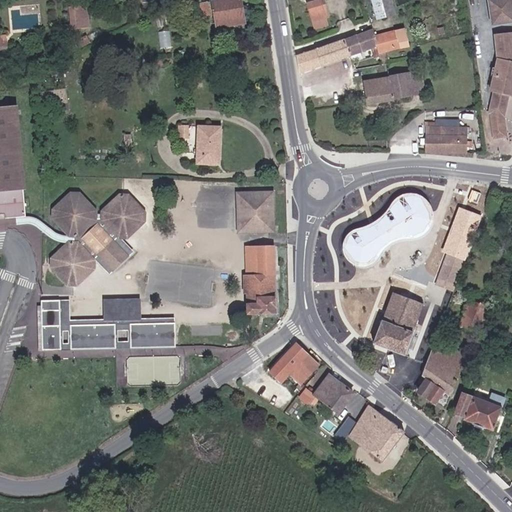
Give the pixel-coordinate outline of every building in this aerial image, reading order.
[(315,20),(329,16),(324,0),(321,0),(311,3),(315,20)] [(329,0),(336,24),(352,19),(346,0),(329,0)] [(374,0),(377,11),(394,7),(391,0),(374,0)] [(503,25),(511,24),(511,0),(495,0),(496,4),(495,4),(497,25),(503,24),(503,25)] [(222,34),(241,32),(238,9),(211,12),(213,36),(222,35),(222,34)] [(197,26),(206,25),(205,14),(196,15),(197,26)] [(83,28),(89,28),(89,16),(72,18),(73,38),(83,37),(83,28)] [(392,49),(411,43),(406,28),(378,38),(383,50),(391,48),(392,49)] [(391,48),(383,50),(378,38),(375,31),(347,41),(352,59),(375,50),(378,59),(384,57),(388,65),(396,63),(392,49),(391,48)] [(0,49),(9,48),(7,34),(0,34),(0,49)] [(511,37),(498,39),(500,62),(498,70),(495,69),(490,86),(493,87),(492,92),(495,93),(489,112),(492,117),(490,118),(492,136),(496,139),(505,139),(507,133),(505,116),(510,97),(511,97),(511,37)] [(300,57),(305,75),(352,59),(347,41),(300,57)] [(409,71),(411,71),(409,63),(393,67),(394,74),(409,71)] [(413,93),(428,90),(424,68),(411,71),(409,71),(413,93)] [(371,102),(413,93),(409,71),(394,74),(367,81),(371,102)] [(29,217),(21,107),(0,109),(0,213),(25,213),(25,218),(29,217)] [(449,152),(465,153),(466,128),(438,128),(438,123),(433,124),(433,153),(449,152)] [(205,151),(210,151),(211,131),(189,131),(188,170),(205,170),(205,151)] [(63,224),(66,227),(72,234),(73,235),(75,235),(76,235),(85,224),(88,224),(96,216),(96,209),(90,202),(86,202),(76,190),(73,190),(65,198),(62,201),(59,201),(52,208),(52,216),(59,224),(63,224)] [(140,224),(147,218),(146,209),(140,203),(138,202),(127,191),(124,191),(113,201),(110,202),(103,209),(103,217),(109,224),(113,224),(123,235),(127,235),(137,224),(140,224)] [(274,232),(273,191),(239,193),(240,233),(274,232)] [(357,228),(349,231),(345,237),(342,244),(343,254),(351,263),(362,268),(373,264),(379,256),(384,249),(392,243),(400,240),(409,239),(417,237),(427,233),(432,224),(432,210),(427,200),(413,193),(402,194),(393,201),(387,208),(380,217),(367,225),(357,228)] [(459,207),(441,252),(465,261),(482,216),(459,207)] [(136,249),(128,241),(123,235),(113,224),(109,224),(103,217),(96,216),(88,224),(85,224),(76,235),(75,235),(75,240),(84,250),(88,251),(96,259),(111,276),(136,249)] [(72,234),(63,236),(53,231),(48,227),(45,224),(41,221),(36,218),(33,217),(31,217),(29,217),(25,218),(16,218),(17,225),(22,224),(27,224),(33,225),(44,233),(47,235),(50,237),(54,241),(63,243),(73,240),(73,239),(74,239),(75,240),(75,235),(73,235),(72,234)] [(95,267),(96,265),(96,259),(88,251),(84,250),(75,240),(74,239),(73,239),(73,240),(62,251),(59,250),(52,257),(52,266),(58,273),(60,274),(63,274),(72,284),(76,284),(85,274),(88,274),(95,267)] [(246,293),(257,293),(255,246),(244,246),(246,293)] [(246,313),(276,312),(273,246),(255,246),(257,293),(246,293),(246,313)] [(463,263),(445,256),(436,280),(454,287),(463,263)] [(374,344),(405,354),(423,303),(392,292),(374,344)] [(38,306),(39,350),(175,347),(175,318),(141,319),(141,299),(104,300),(104,319),(70,320),(69,300),(41,301),(42,306),(38,306)] [(476,351),(482,353),(496,313),(471,304),(464,327),(482,334),(476,351)] [(301,384),(311,372),(314,375),(322,366),(296,343),(270,373),(282,383),(290,374),(301,384)] [(463,376),(459,374),(466,352),(456,349),(453,355),(437,350),(425,384),(430,386),(422,401),(448,417),(458,402),(455,401),(460,390),(457,388),(463,376)] [(326,399),(345,413),(361,394),(337,376),(323,394),(317,400),(322,403),(326,399)] [(314,404),(317,400),(323,394),(315,387),(305,397),(314,404)] [(469,428),(496,438),(504,413),(491,409),(465,399),(458,420),(469,425),(469,428)] [(491,409),(504,413),(508,404),(495,399),(491,409)] [(379,402),(371,415),(357,434),(390,458),(402,439),(411,428),(379,402)]
